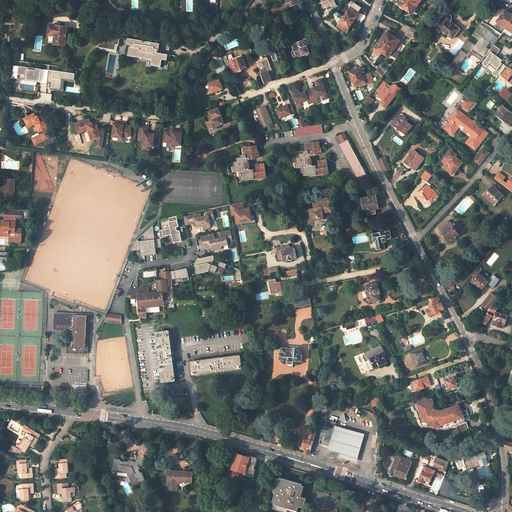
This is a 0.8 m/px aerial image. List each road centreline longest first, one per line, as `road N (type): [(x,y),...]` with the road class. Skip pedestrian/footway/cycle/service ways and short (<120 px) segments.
road 1 (residential): [(187,257),(136,266),(122,299),(140,421)]
road 2 (secondary): [(458,511),(262,449)]
road 3 (unclassified): [(414,238),(333,61)]
road 4 (unclassified): [(503,511),(500,434),(463,334)]
road 5 (residential): [(175,122),(0,98)]
road 6 (residential): [(498,145),(414,238)]
road 7 (secondary): [(262,449),(140,421)]
